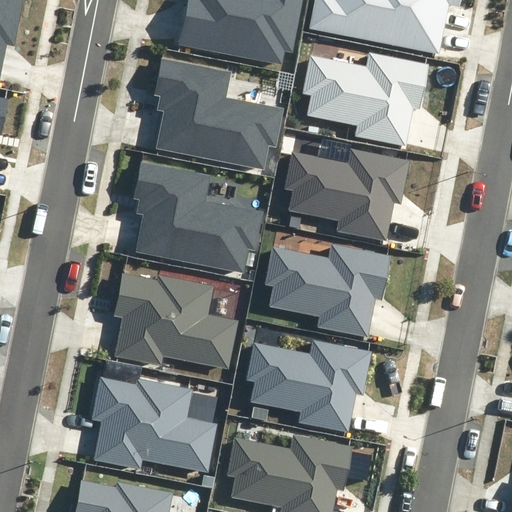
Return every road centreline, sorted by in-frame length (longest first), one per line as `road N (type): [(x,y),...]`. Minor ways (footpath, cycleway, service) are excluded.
road 1 (residential): [(0,496),(97,0)]
road 2 (residential): [(436,511),(511,94)]
